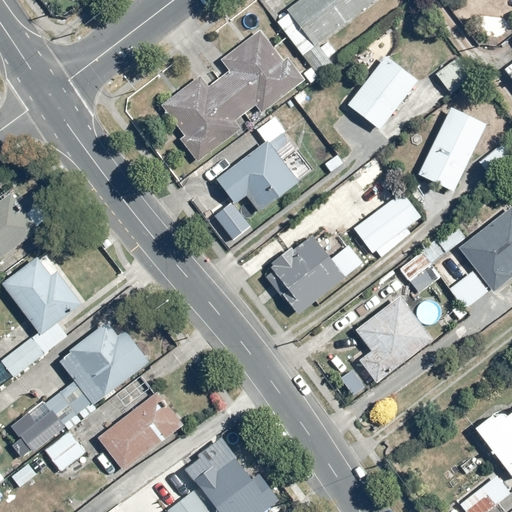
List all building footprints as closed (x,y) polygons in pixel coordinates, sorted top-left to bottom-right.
[(303,0),(288,12),(277,21),(313,66),(320,76),(323,79),(338,68),(329,57),(336,51),(327,39),(376,0),(303,0)] [(306,79),(310,84),(320,76),(313,66),(303,73),(287,53),(283,56),(262,29),(223,60),(232,70),(209,88),(201,76),(163,106),(188,137),(182,141),(199,162),(241,129),(236,122),(257,105),(263,113),(306,79)] [(473,76),(457,55),(435,71),(450,93),(473,76)] [(418,81),(385,56),(348,104),(381,129),(418,81)] [(487,124),(449,105),(417,172),(455,190),(487,124)] [(252,223),(236,202),(247,193),(261,211),(300,181),(283,160),(297,150),(271,115),(257,126),(267,139),(255,148),(246,136),(236,144),(245,156),(216,178),(234,201),(214,216),(231,239),(252,223)] [(511,187),(511,140),(507,136),(479,162),(506,192),(511,187)] [(388,172),(375,155),(352,173),(365,190),(388,172)] [(422,217),(401,190),(354,226),(374,253),(406,229),(422,217)] [(17,203),(10,193),(0,200),(0,258),(52,218),(32,192),(17,203)] [(494,290),(511,276),(511,207),(461,247),(468,257),(442,277),(468,310),(494,290)] [(420,249),(433,264),(466,237),(454,221),(420,249)] [(315,241),(311,235),(266,271),(301,315),(366,263),(350,243),(346,246),(331,228),(315,241)] [(433,264),(420,249),(398,267),(420,294),(442,275),(433,264)] [(1,358),(17,379),(48,355),(46,352),(52,348),(68,336),(58,323),(85,302),(51,257),(44,263),(39,257),(4,284),(39,330),(1,358)] [(433,340),(400,297),(358,330),(374,351),(362,360),(379,382),(433,340)] [(36,454),(147,366),(111,323),(59,364),(71,380),(12,426),(19,435),(9,442),(22,459),(33,450),(36,454)] [(184,425),(159,392),(99,437),(125,470),(184,425)] [(511,408),(511,407),(495,419),(493,415),(477,426),(511,473),(511,408)] [(96,462),(69,428),(42,449),(62,473),(69,467),(77,477),(96,462)] [(259,511),(279,496),(271,485),(259,470),(256,472),(247,460),(243,463),(221,435),(184,465),(199,484),(167,509),(169,511),(212,511),(218,507),(222,511),(259,511)] [(38,474),(29,462),(11,476),(21,487),(38,474)] [(488,511),(511,493),(511,492),(497,473),(485,483),(482,479),(457,499),(467,511),(488,511)]
